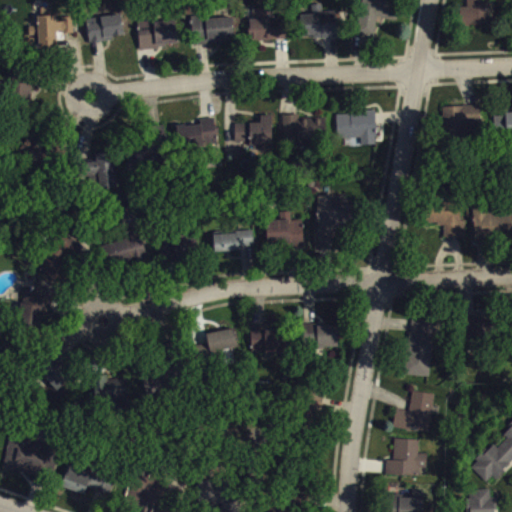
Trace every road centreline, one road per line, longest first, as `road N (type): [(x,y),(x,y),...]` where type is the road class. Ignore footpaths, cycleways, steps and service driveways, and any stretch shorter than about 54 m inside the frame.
road 1 (residential): [(350,511),(352,451),(435,0)]
road 2 (residential): [(95,97),(511,69)]
road 3 (residential): [(107,321),(243,288),(511,279)]
